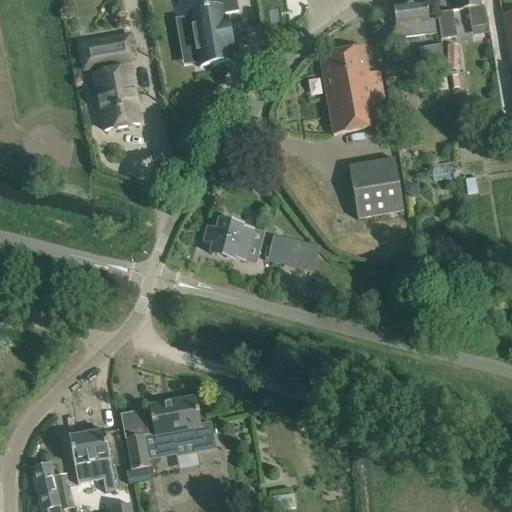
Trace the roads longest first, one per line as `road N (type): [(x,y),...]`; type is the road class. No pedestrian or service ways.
road 1 (unclassified): [(511,462),(125,334)]
road 2 (unclassified): [(125,334),(141,313),(176,220),(275,79)]
road 3 (unclassified): [(11,511),(9,477),(23,432),(115,345)]
road 4 (residential): [(275,79),(367,0)]
